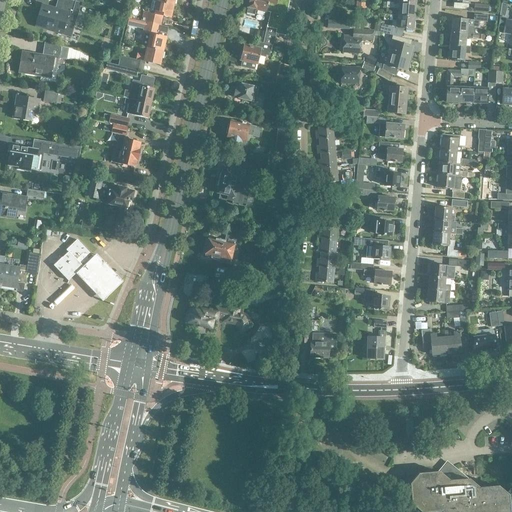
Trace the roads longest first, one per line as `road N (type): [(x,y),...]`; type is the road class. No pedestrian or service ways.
road 1 (residential): [(285,388),(303,176),(304,0)]
road 2 (secondary): [(160,262),(220,0)]
road 3 (residential): [(400,387),(424,121)]
road 4 (residential): [(0,341),(127,364)]
road 5 (residential): [(424,121),(434,0)]
